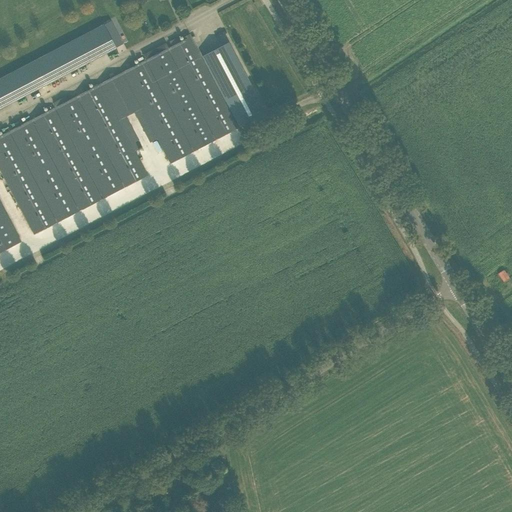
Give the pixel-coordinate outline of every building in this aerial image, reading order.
[(103,25),(0,79),(0,108),(116,48),(123,44),(110,21),(103,25)] [(186,39),(168,48),(216,140),(238,128),(189,35),(185,37),(186,39)] [(265,114),(228,43),(202,56),(240,128),(265,114)] [(193,152),(216,140),(168,48),(162,51),(161,49),(149,55),(151,57),(145,60),(193,152)] [(118,121),(141,109),(142,109),(170,164),(192,152),(144,61),(100,84),(0,135),(0,169),(34,235),(79,212),(79,211),(80,211),(147,176),(118,121)] [(62,98),(53,102),(55,106),(64,102),(62,98)] [(0,253),(20,242),(0,203),(0,253)] [(507,269),(498,272),(502,282),(510,279),(507,269)]
